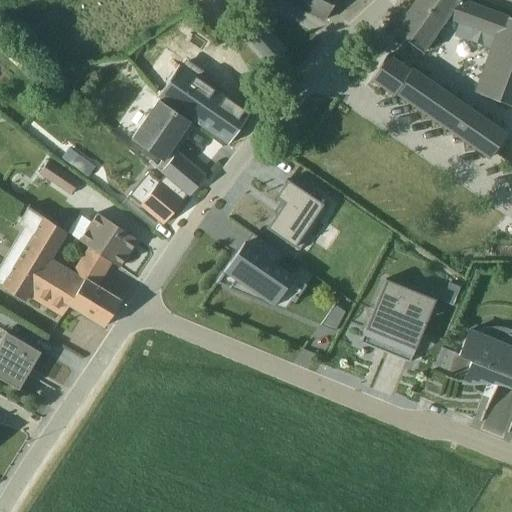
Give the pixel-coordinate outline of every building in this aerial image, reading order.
[(333,0),(286,0),(322,21),(333,0)] [(511,19),(459,0),(413,0),(391,31),(420,53),(445,19),(456,24),(451,35),(487,48),(471,91),(511,105),(511,19)] [(265,63),(272,63),(279,69),(286,62),(281,57),(281,49),(259,25),(244,40),(265,63)] [(486,158),(504,133),(408,67),(406,69),(385,54),(368,79),(391,95),(393,94),(486,158)] [(225,144),(247,113),(178,66),(155,97),(225,144)] [(146,162),(187,196),(203,176),(174,151),(193,123),(156,98),(128,138),(160,161),(156,165),(148,159),(146,162)] [(107,130),(95,145),(139,177),(147,165),(107,130)] [(47,160),(37,174),(68,195),(78,180),(47,160)] [(161,176),(138,205),(161,223),(180,200),(185,195),(161,176)] [(264,228),(296,250),(326,207),(284,179),(272,197),(281,203),(264,228)] [(102,326),(118,300),(95,285),(109,262),(85,246),(70,269),(49,257),(64,232),(26,206),(15,224),(20,228),(0,260),(0,286),(23,300),(27,294),(60,315),(67,305),(102,326)] [(135,239),(93,212),(88,221),(76,213),(65,231),(76,239),(117,266),(135,239)] [(234,254),(214,282),(282,310),(289,300),(292,302),(303,285),(274,264),(282,253),(248,232),(234,254)] [(432,300),(433,299),(382,279),(357,342),(407,362),(432,300)] [(495,382),(511,387),(511,335),(511,336),(508,334),(509,329),(504,327),(487,326),(472,330),(466,328),(456,355),(468,360),(461,381),(474,381),(484,380),(495,382)] [(38,351),(4,331),(0,337),(0,379),(16,389),(38,351)]
